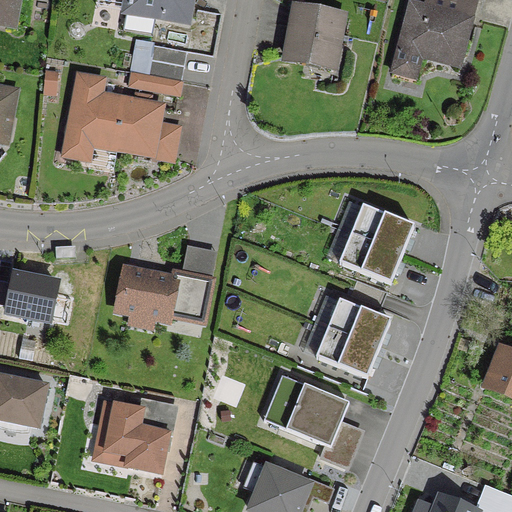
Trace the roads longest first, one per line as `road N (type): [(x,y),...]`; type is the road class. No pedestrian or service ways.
road 1 (residential): [(482,176),(429,356),(367,511)]
road 2 (residential): [(482,176),(335,151),(235,173)]
road 3 (residential): [(235,173),(128,219),(53,230),(0,224)]
road 4 (residential): [(249,0),(230,104),(235,173)]
